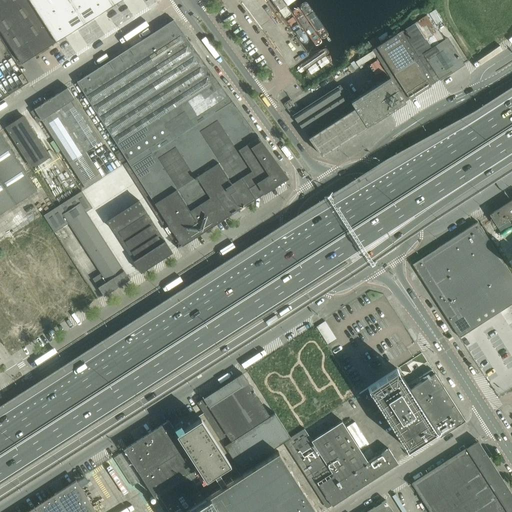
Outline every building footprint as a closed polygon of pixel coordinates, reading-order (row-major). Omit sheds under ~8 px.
[(0,0),(0,30),(22,64),(56,42),(54,40),(28,0),(0,0)] [(28,0),(54,40),(117,0),(28,0)] [(464,65),(447,38),(452,35),(435,9),(427,14),(428,15),(415,23),(388,40),(386,37),(380,41),(382,44),(372,50),(389,76),(357,97),(373,122),(372,122),(373,123),(406,102),(405,101),(410,99),(430,86),(436,82),(440,79),(440,80),(464,65)] [(229,97),(173,20),(139,42),(143,48),(113,68),(109,61),(77,82),(128,162),(229,97)] [(354,75),(345,80),(356,97),(365,92),(354,75)] [(373,122),(357,97),(356,98),(345,81),(296,113),(292,115),(322,156),(373,123),(372,122),(373,122)] [(101,142),(68,88),(67,88),(34,109),(35,110),(31,112),(38,123),(42,120),(85,189),(102,178),(85,152),(101,142)] [(229,97),(128,162),(123,164),(177,248),(181,245),(182,246),(288,177),(229,97)] [(6,127),(6,128),(32,168),(49,157),(23,116),(6,127)] [(0,133),(0,214),(37,191),(0,133)] [(139,189),(124,166),(85,190),(100,214),(139,189)] [(339,195),(350,190),(348,186),(308,205),(313,213),(342,199),(339,195)] [(92,208),(81,191),(44,216),(55,233),(69,223),(101,273),(93,278),(104,296),(129,280),(86,213),(92,208)] [(511,199),(489,215),(497,227),(511,217),(511,199)] [(172,252),(139,201),(108,221),(141,272),(172,252)] [(511,275),(478,222),(412,264),(459,338),(477,327),(471,319),(495,304),(500,312),(511,304),(511,275)] [(465,339),(479,364),(489,359),(474,334),(465,339)] [(465,420),(432,370),(419,378),(421,382),(409,390),(402,377),(397,370),(397,369),(368,388),(378,404),(407,449),(435,430),(440,437),(465,420)] [(197,403),(203,413),(240,470),(284,442),(290,438),(274,412),(270,415),(242,373),(197,403)] [(378,404),(368,388),(359,394),(368,409),(378,404)] [(341,422),(338,424),(331,412),(290,438),(284,442),(327,508),(332,505),(332,506),(398,464),(388,449),(367,462),(341,422)] [(317,511),(278,451),(227,485),(224,480),(240,470),(203,413),(197,417),(199,419),(177,433),(168,421),(124,449),(153,495),(155,494),(167,511),(317,511)] [(511,511),(511,493),(478,441),(411,483),(429,511),(511,511)] [(114,458),(132,486),(141,480),(123,452),(114,458)] [(25,511),(96,511),(76,480),(25,511)] [(105,495),(101,487),(91,492),(95,501),(105,495)] [(393,511),(385,500),(366,511),(393,511)]
